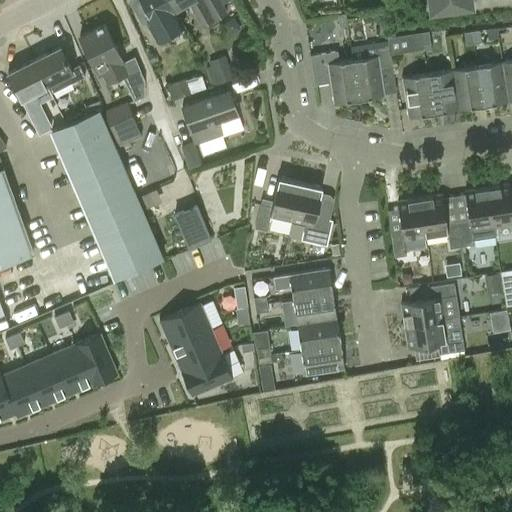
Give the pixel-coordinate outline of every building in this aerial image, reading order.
[(160,16),(174,8),(169,0),(127,0),(142,25),(147,22),(161,47),(174,40),(160,16)] [(169,0),(174,8),(187,1),(201,27),(227,12),(220,0),(169,0)] [(427,0),(430,15),(473,9),(471,0),(427,0)] [(98,74),(101,73),(107,84),(128,73),(104,24),(79,36),(98,74)] [(480,29),(472,30),(474,43),(482,42),(480,29)] [(466,44),(474,43),(472,30),(464,32),(466,44)] [(428,31),(421,32),(423,44),(430,43),(428,31)] [(411,50),(424,49),(423,44),(421,32),(409,33),(411,50)] [(351,51),(352,59),(358,98),(384,94),(380,66),(392,65),(389,45),(376,47),(351,51)] [(59,46),(33,59),(48,88),(49,88),(51,92),(84,76),(79,64),(70,68),(59,46)] [(352,59),(339,61),(337,50),(309,55),(314,85),(330,82),(333,102),(358,98),(352,59)] [(35,95),(48,88),(33,59),(7,72),(37,132),(50,126),(35,95)] [(508,101),(511,99),(511,59),(501,61),(508,101)] [(483,104),(508,101),(501,61),(477,65),(483,104)] [(233,77),(228,62),(212,68),(213,72),(207,74),(212,85),(233,77)] [(458,108),(483,104),(477,65),(452,69),(458,108)] [(433,112),(458,108),(452,69),(427,73),(433,112)] [(407,116),(433,112),(427,73),(401,77),(407,116)] [(192,91),(186,77),(166,84),(172,99),(192,91)] [(237,114),(229,88),(182,105),(195,142),(221,133),(217,121),(237,114)] [(119,145),(141,135),(127,102),(104,112),(119,145)] [(114,279),(163,258),(99,108),(50,130),(114,279)] [(0,325),(13,320),(0,283),(0,263),(33,252),(3,167),(0,167),(0,325)] [(270,216),(291,220),(300,182),(278,177),(272,206),(260,203),(255,228),(267,230),(270,216)] [(304,223),(301,239),(326,245),(332,219),(315,215),(322,187),(300,182),(291,220),(304,223)] [(511,203),(509,183),(487,187),(493,226),(511,223),(511,203)] [(469,219),(458,221),(462,246),(474,244),(471,229),(493,226),(487,187),(465,190),(469,219)] [(449,248),(462,246),(458,221),(446,223),(441,194),(420,197),(426,236),(447,233),(449,248)] [(404,240),(426,236),(420,197),(397,200),(402,230),(390,231),(394,257),(406,255),(404,240)] [(212,239),(196,203),(173,213),(181,230),(172,234),(178,247),(186,244),(188,250),(212,239)] [(340,253),(338,242),(330,243),(331,254),(340,253)] [(329,267),(274,276),(274,281),(290,278),(293,299),(333,293),(329,267)] [(453,282),(428,286),(430,298),(401,302),(404,324),(444,318),(440,297),(455,294),(453,282)] [(293,299),(297,325),(336,318),(333,293),(293,299)] [(254,297),(255,304),(267,303),(266,295),(254,297)] [(170,344),(211,327),(200,301),(159,319),(170,344)] [(268,311),(267,303),(255,304),(256,312),(268,311)] [(247,306),(235,308),(236,316),(248,314),(247,306)] [(69,310),(61,313),(66,324),(73,321),(69,310)] [(61,313),(54,316),(59,328),(66,324),(61,313)] [(248,314),(236,316),(237,324),(249,322),(248,314)] [(464,350),(460,326),(458,316),(444,318),(404,324),(408,346),(437,342),(439,354),(464,350)] [(340,343),(336,318),(297,325),(301,349),(340,343)] [(180,369),(221,351),(211,327),(170,344),(180,369)] [(19,331),(12,334),(17,345),(24,342),(19,331)] [(99,332),(74,343),(91,384),(117,373),(99,332)] [(12,334),(5,338),(9,349),(17,345),(12,334)] [(252,342),(241,343),(242,351),(253,349),(252,342)] [(74,343),(49,353),(67,394),(91,384),(74,343)] [(344,368),(340,343),(301,349),(304,374),(344,368)] [(256,348),(257,355),(270,353),(268,346),(256,348)] [(232,377),(221,351),(180,369),(191,395),(232,377)] [(49,353),(24,364),(42,405),(67,394),(49,353)] [(271,361),(270,353),(257,355),(258,363),(271,361)] [(0,374),(16,412),(15,412),(17,415),(42,405),(24,364),(0,374)] [(0,373),(0,418),(15,412),(16,412),(0,374),(0,373)]
